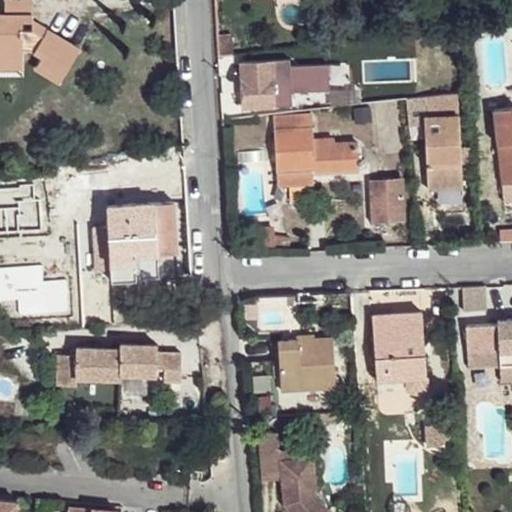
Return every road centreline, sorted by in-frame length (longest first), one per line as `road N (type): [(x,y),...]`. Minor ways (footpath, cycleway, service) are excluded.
road 1 (residential): [(212,276),(511,263)]
road 2 (residential): [(194,0),(212,276)]
road 3 (unclassified): [(212,276),(235,511)]
